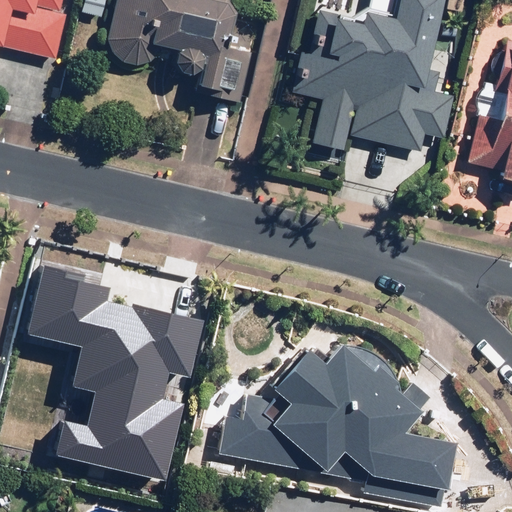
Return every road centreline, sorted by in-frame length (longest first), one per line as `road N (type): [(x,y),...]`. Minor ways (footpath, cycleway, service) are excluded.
road 1 (residential): [(367,256),(0,168)]
road 2 (unknown): [(268,0),(209,218)]
road 3 (residential): [(511,381),(481,344),(367,256)]
road 4 (residential): [(367,256),(487,262),(511,271)]
